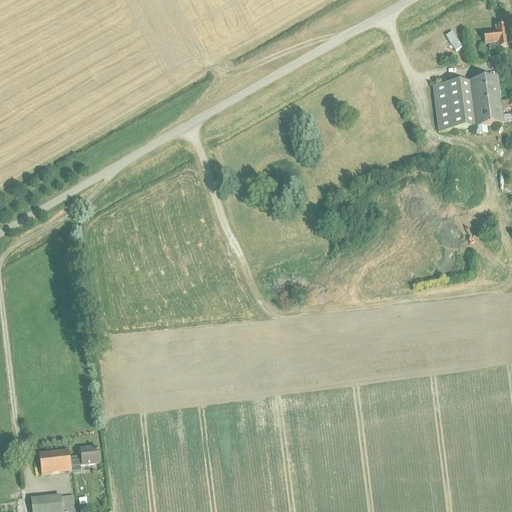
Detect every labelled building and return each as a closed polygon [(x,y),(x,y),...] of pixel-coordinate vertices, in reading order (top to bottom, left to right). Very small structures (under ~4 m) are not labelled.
[(485,45),(489,44),(489,49),(509,47),(506,26),(495,27),(496,34),(484,35),(485,45)] [(504,125),(498,79),(433,88),(439,133),(476,128),(486,127),(504,125)] [(511,101),(503,102),(505,123),(511,121),(511,101)] [(39,457),(42,477),(80,472),(80,467),(99,465),(97,450),(81,452),(82,462),(70,463),(69,454),(39,457)] [(63,511),(63,509),(76,508),(75,498),(32,502),(32,511),(63,511)]
